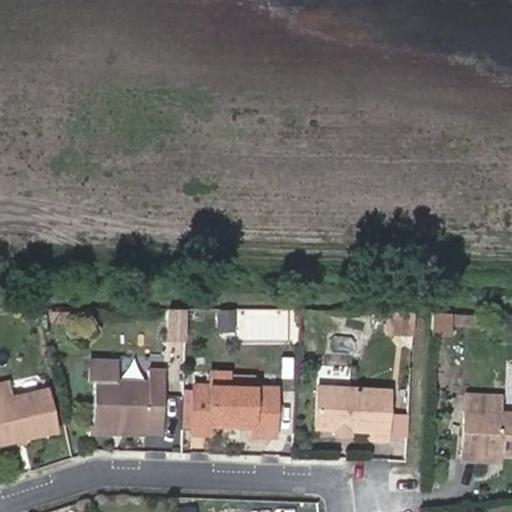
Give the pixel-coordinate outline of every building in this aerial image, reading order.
[(219,306),(217,327),(236,329),(238,308),(219,306)] [(412,312),(395,311),(394,330),(411,331),(412,312)] [(481,313),(435,312),(435,334),(450,335),(451,326),(481,326),(481,313)] [(115,360),(89,359),(88,378),(96,378),(94,423),(147,425),(147,429),(161,429),(164,361),(147,361),(147,383),(114,382),(115,360)] [(208,434),(209,427),(209,421),(252,423),(252,429),(251,436),(274,437),(277,387),(254,386),(228,384),(228,376),(228,372),(210,371),(210,384),(195,384),(193,433),(208,434)] [(255,377),(228,376),(228,384),(254,386),(255,377)] [(0,440),(55,429),(46,387),(4,396),(0,382),(0,440)] [(334,395),(334,387),(319,386),(318,395),(334,395)] [(389,388),(334,387),(334,395),(318,395),(317,429),(335,429),(338,430),(341,426),(346,427),(351,430),(354,430),(371,431),(371,440),(387,440),(389,388)] [(464,408),(501,409),(501,394),(464,393),(464,408)] [(482,451),(511,452),(511,409),(501,409),(464,408),(461,459),(482,459),(482,451)] [(209,421),(209,427),(252,429),(252,423),(209,421)] [(94,423),(88,423),(88,433),(147,435),(147,429),(147,425),(94,423)] [(354,435),(354,430),(351,430),(346,427),(341,426),(338,430),(335,429),(335,434),(354,435)]
